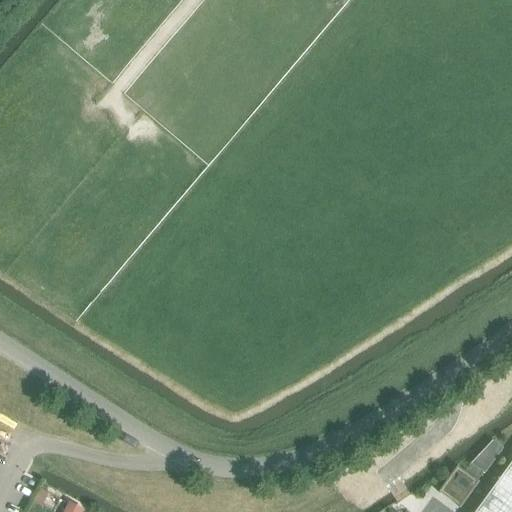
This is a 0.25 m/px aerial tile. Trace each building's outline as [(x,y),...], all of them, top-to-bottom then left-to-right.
[(339,0),(337,3),(337,4),(343,9),(348,2),(345,0),(339,0)] [(489,469),(503,450),(493,442),(476,460),(489,469)] [(511,511),(511,463),(475,511),(511,511)] [(459,509),(460,510),(479,483),(478,483),(477,484),(458,470),(459,469),(458,468),(438,494),(439,495),(440,494),(459,508),(459,509)] [(40,490),(33,503),(41,508),(48,495),(40,490)]
